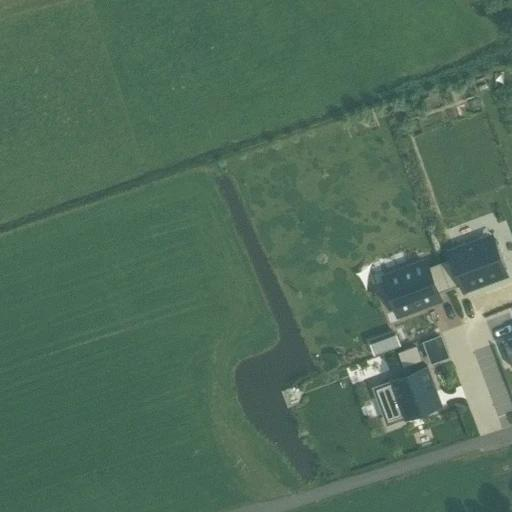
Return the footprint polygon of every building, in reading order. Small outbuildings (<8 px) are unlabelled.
[(453,258),(440,263),(450,289),(463,285),(465,290),(504,275),(502,270),(506,269),(496,242),(492,243),(490,238),(451,253),(453,258)] [(387,282),(384,284),(394,310),(397,309),(399,314),(439,300),(437,294),(450,289),(440,263),(427,268),(425,262),(385,277),(387,282)] [(396,334),(369,344),(374,355),(400,345),(396,334)] [(511,337),(502,342),(511,368),(511,367),(511,337)] [(416,347),(399,353),(404,366),(421,360),(416,347)] [(391,384),(376,389),(389,422),(403,416),(405,419),(405,420),(437,408),(442,406),(437,392),(427,366),(390,380),(390,381),(391,384)]
